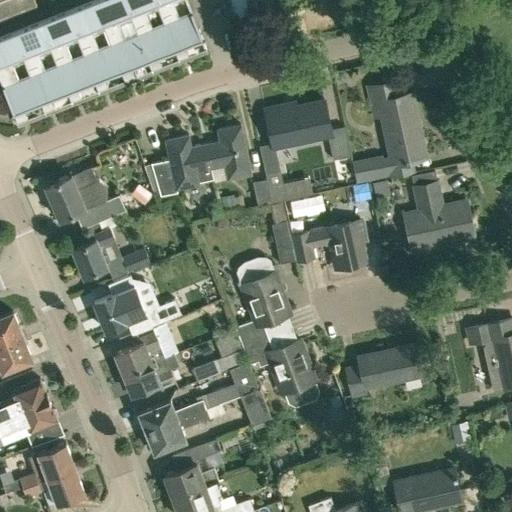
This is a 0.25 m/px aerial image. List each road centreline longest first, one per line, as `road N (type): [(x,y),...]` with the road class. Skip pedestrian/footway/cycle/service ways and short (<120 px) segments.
road 1 (residential): [(0,157),(209,77),(364,41),(396,42),(435,58)]
road 2 (residential): [(137,510),(35,263)]
road 3 (residential): [(511,203),(456,80),(435,58)]
road 4 (residential): [(353,312),(511,280)]
